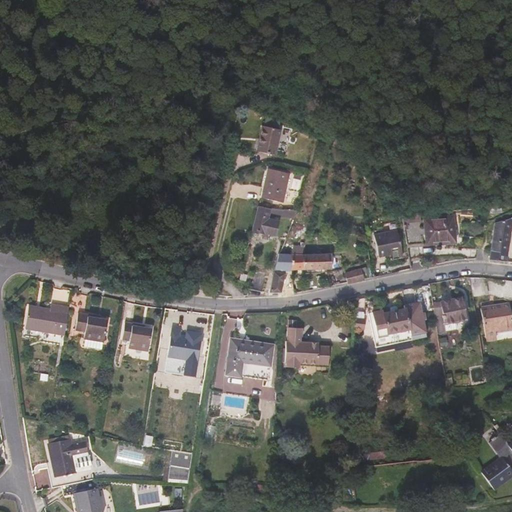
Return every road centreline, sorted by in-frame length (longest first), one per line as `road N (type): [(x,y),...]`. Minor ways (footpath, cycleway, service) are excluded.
road 1 (residential): [(0,256),(221,304),(292,302),(457,268),(511,271)]
road 2 (residential): [(21,475),(0,334)]
